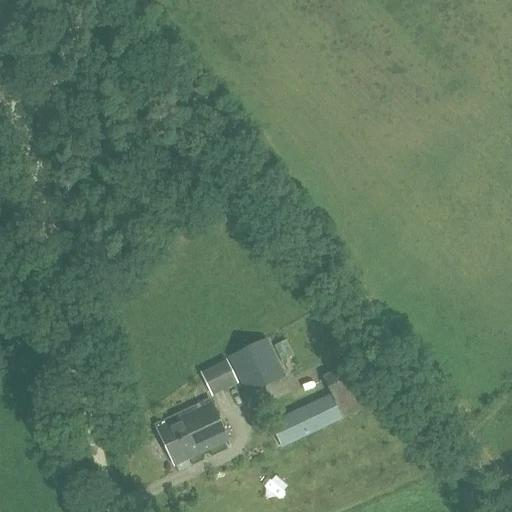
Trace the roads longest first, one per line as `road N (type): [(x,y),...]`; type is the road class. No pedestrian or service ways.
road 1 (track): [(114,0),(501,511)]
road 2 (track): [(109,511),(45,192),(46,149)]
road 3 (track): [(46,149),(59,76),(86,0)]
